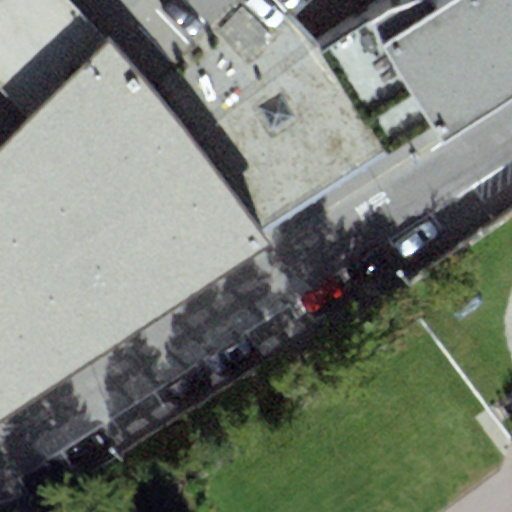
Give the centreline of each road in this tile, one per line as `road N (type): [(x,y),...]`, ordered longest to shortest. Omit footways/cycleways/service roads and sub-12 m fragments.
road 1 (tertiary): [(0,464),(511,140)]
road 2 (unknown): [(118,389),(194,489),(289,430),(385,369),(329,256)]
